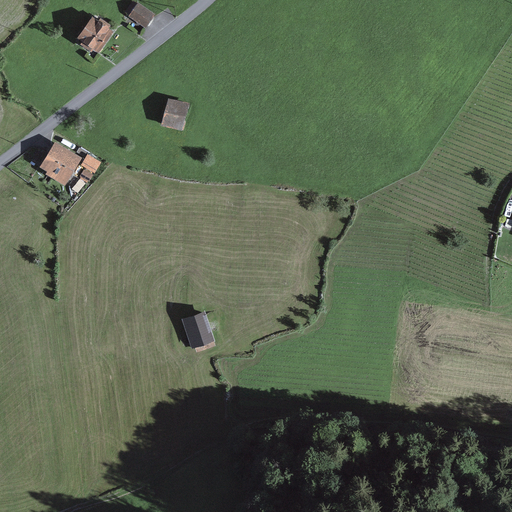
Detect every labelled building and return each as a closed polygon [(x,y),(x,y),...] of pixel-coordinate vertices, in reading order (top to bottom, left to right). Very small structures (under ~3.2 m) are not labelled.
[(139,0),(138,0),(130,12),(148,24),(157,11),(139,0)] [(80,33),(100,47),(113,27),(93,13),(80,33)] [(169,98),(164,120),(182,125),(188,102),(169,98)] [(80,155),(56,141),(43,163),(66,177),(80,155)] [(100,160),(90,154),(85,161),(96,167),(100,160)] [(204,308),(185,315),(196,344),(214,337),(204,308)]
